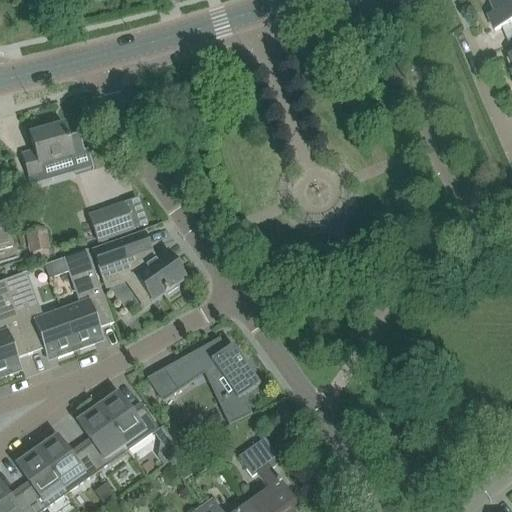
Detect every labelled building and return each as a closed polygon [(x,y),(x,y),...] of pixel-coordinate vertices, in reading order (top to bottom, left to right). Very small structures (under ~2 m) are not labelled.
[(511,0),(491,0),(497,15),(490,18),(496,31),(511,23),(511,0)] [(22,156),(27,175),(29,181),(43,177),(40,166),(54,162),(70,158),(75,174),(92,169),(92,171),(94,170),(88,151),(87,151),(87,152),(84,152),(79,134),(77,134),(78,135),(67,138),(64,126),(29,136),(34,152),(22,156)] [(89,217),(98,244),(134,231),(124,205),(89,217)] [(411,247),(413,222),(413,221),(398,220),(396,246),(411,247)] [(47,229),(26,233),(30,254),(32,253),(33,260),(49,257),(48,251),(51,251),(47,229)] [(156,261),(150,252),(151,252),(145,235),(94,252),(104,281),(130,272),(152,304),(166,294),(168,296),(178,288),(177,286),(186,280),(167,253),(156,261)] [(80,305),(61,312),(76,354),(95,347),(93,341),(102,337),(100,330),(113,325),(87,252),(63,260),(80,305)] [(58,361),(76,354),(61,312),(43,318),(27,274),(4,282),(30,355),(43,351),(46,358),(55,354),(58,361)] [(0,381),(13,377),(10,371),(20,367),(17,360),(30,355),(4,282),(0,283),(0,381)] [(259,387),(232,347),(226,351),(219,356),(211,345),(206,348),(163,372),(178,393),(193,383),(204,375),(214,368),(231,393),(222,400),(224,402),(219,406),(225,419),(225,420),(229,427),(252,416),(243,398),(259,387)] [(118,397),(112,401),(110,399),(98,407),(99,410),(98,411),(128,453),(159,431),(143,409),(132,417),(118,397)] [(82,453),(97,475),(128,453),(98,411),(96,412),(94,410),(82,418),(84,421),(78,425),(92,445),(82,453)] [(270,491),(248,507),(251,511),(299,511),(270,470),(282,462),(284,466),(285,465),(266,439),(240,457),(254,477),(258,474),(270,491)] [(71,460),(68,455),(57,440),(51,444),(49,442),(37,450),(39,453),(37,454),(67,496),(97,475),(82,453),(71,460)] [(32,511),(44,511),(67,496),(37,454),(35,455),(34,453),(21,461),(23,464),(17,468),(31,488),(21,495),(32,511)] [(0,511),(32,511),(21,495),(11,503),(0,487),(0,511)] [(251,511),(248,507),(240,511),(220,511),(212,500),(201,508),(203,511),(251,511)]
